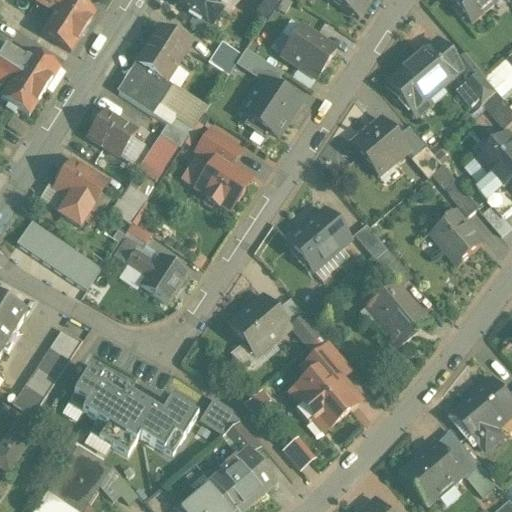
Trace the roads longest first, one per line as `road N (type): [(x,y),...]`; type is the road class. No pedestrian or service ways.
road 1 (residential): [(0,269),(138,346),(178,338),(198,320),(302,147),(405,0)]
road 2 (residential): [(511,279),(392,431),(307,511)]
road 3 (residential): [(0,213),(142,0)]
